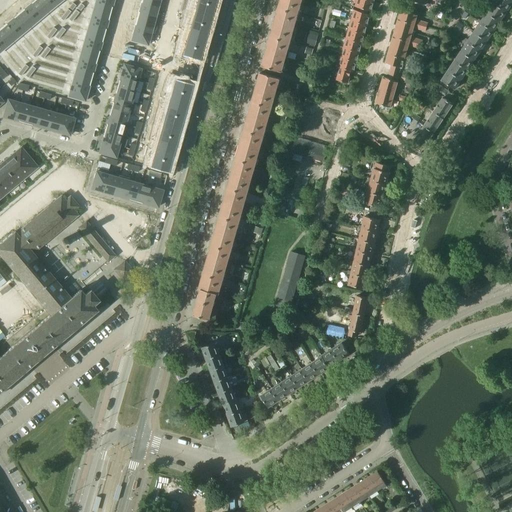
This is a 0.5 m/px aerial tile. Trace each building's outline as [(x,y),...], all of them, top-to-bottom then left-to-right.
[(36,0),(33,0),(27,6),(38,20),(47,12),(36,0)] [(51,0),(36,0),(47,12),(56,5),(51,0)] [(105,0),(94,0),(92,8),(109,13),(112,2),(105,0)] [(155,0),(141,0),(139,7),(157,12),(160,1),(155,0)] [(175,36),(185,39),(181,55),(191,58),(199,60),(215,0),(196,0),(189,26),(179,23),(179,24),(175,36)] [(280,0),(279,8),(298,14),(301,0),(280,0)] [(373,2),(367,0),(357,0),(355,6),(371,11),(373,2)] [(511,3),(511,1),(510,0),(494,0),(494,1),(491,0),(491,1),(506,11),(511,3)] [(506,11),(491,1),(490,2),(492,4),(487,12),(500,21),(506,11)] [(471,3),(467,10),(472,13),(476,7),(471,3)] [(27,6),(18,13),(30,27),(38,20),(27,6)] [(139,7),(136,18),(153,23),(157,12),(139,7)] [(92,8),(89,19),(106,24),(109,13),(92,8)] [(279,8),(276,17),(274,23),(294,28),(298,14),(279,8)] [(354,10),(354,11),(352,20),(367,25),(370,15),(354,10)] [(401,10),(399,19),(426,27),(428,23),(415,20),(417,14),(401,10)] [(500,21),(487,12),(481,21),(478,19),(478,20),(494,31),(500,21)] [(18,13),(9,20),(21,34),(30,27),(18,13)] [(136,18),(133,29),(150,34),(153,23),(136,18)] [(89,19),(86,30),(103,35),(106,24),(89,19)] [(426,27),(399,19),(396,28),(411,32),(413,27),(425,31),(426,27)] [(9,20),(1,28),(12,42),(21,34),(9,20)] [(367,25),(352,20),(349,30),(364,34),(367,25)] [(494,31),(478,20),(477,22),(479,23),(474,32),(487,40),(494,31)] [(274,23),(270,37),(290,42),(294,28),(274,23)] [(0,28),(0,44),(3,49),(12,42),(1,28),(0,28)] [(410,37),(411,32),(396,28),(393,37),(421,45),(422,41),(410,37)] [(133,29),(130,41),(147,45),(150,34),(133,29)] [(86,30),(83,41),(100,46),(103,35),(86,30)] [(364,34),(349,30),(346,39),(361,44),(364,34)] [(487,40),(474,32),(468,40),(465,38),(465,39),(481,50),(487,40)] [(270,37),(267,50),(266,52),(285,57),(290,42),(270,37)] [(421,45),(393,37),(391,45),(406,49),(408,45),(420,48),(421,45)] [(361,44),(346,39),(343,48),(359,53),(361,44)] [(481,50),(465,39),(464,41),(466,43),(461,51),(474,60),(481,50)] [(83,41),(80,52),(97,57),(100,46),(83,41)] [(389,53),(412,60),(416,62),(417,58),(413,57),(405,54),(406,49),(391,45),(389,53)] [(359,53),(343,48),(341,58),(356,62),(359,53)] [(474,60),(461,51),(455,59),(453,58),(452,59),(468,69),(474,60)] [(80,52),(77,63),(94,68),(97,57),(80,52)] [(266,52),(265,56),(262,66),(281,72),(285,57),(266,52)] [(412,60),(389,53),(386,63),(391,65),(401,68),(403,62),(411,64),(412,60)] [(356,62),(341,58),(338,67),(340,67),(351,70),(353,71),(356,62)] [(468,69),(452,59),(451,60),(454,62),(448,70),(461,79),(468,69)] [(77,63),(73,74),(91,79),(94,68),(77,63)] [(123,64),(120,76),(141,81),(144,70),(123,64)] [(401,68),(391,65),(387,78),(388,78),(397,81),(401,68)] [(340,67),(337,80),(347,83),(351,70),(340,67)] [(455,89),(461,79),(448,70),(442,79),(440,77),(439,78),(441,80),(455,89)] [(261,72),(258,82),(256,87),(276,92),(280,78),(261,72)] [(73,74),(70,85),(88,90),(91,79),(73,74)] [(120,76),(117,86),(134,91),(139,93),(142,82),(141,81),(120,76)] [(405,80),(404,83),(411,85),(413,78),(406,76),(405,80)] [(384,77),(380,90),(393,94),(397,81),(388,78),(387,78),(384,77)] [(144,148),(143,148),(153,151),(149,167),(156,169),(167,172),(192,84),(191,83),(185,81),(174,78),(169,95),(159,92),(156,104),(166,107),(157,138),(147,135),(147,136),(144,148)] [(70,85),(67,96),(79,100),(84,101),(85,100),(88,90),(70,85)] [(117,86),(114,97),(131,102),(134,91),(117,86)] [(256,87),(256,88),(252,101),(271,107),(276,92),(256,87)] [(442,88),(439,93),(444,96),(443,97),(448,100),(452,94),(442,88)] [(376,103),(390,107),(393,94),(380,90),(376,103)] [(114,97),(111,108),(128,113),(128,114),(131,115),(131,114),(134,103),(131,102),(114,97)] [(448,100),(443,97),(434,111),(443,118),(453,103),(448,100)] [(14,120),(19,102),(7,99),(2,117),(14,120)] [(252,101),(248,115),(248,116),(267,121),(271,107),(252,101)] [(19,102),(14,120),(24,123),(29,105),(19,102)] [(29,105),(24,123),(36,126),(41,109),(29,105)] [(111,108),(107,119),(125,124),(128,114),(128,113),(111,108)] [(47,129),(51,112),(41,109),(36,126),(47,129)] [(434,111),(424,126),(433,132),(443,118),(434,111)] [(58,132),(62,115),(51,112),(47,129),(58,132)] [(69,135),(74,118),(62,115),(58,132),(69,135)] [(248,116),(247,121),(244,130),(263,136),(267,121),(248,116)] [(107,119),(104,130),(122,135),(125,124),(107,119)] [(424,147),(433,132),(424,126),(415,141),(424,147)] [(104,130),(101,141),(118,146),(124,148),(127,137),(122,135),(104,130)] [(244,130),(241,140),(240,145),(259,150),(263,136),(244,130)] [(101,141),(98,153),(100,153),(115,158),(118,146),(101,141)] [(295,143),(292,152),(322,160),(325,152),(295,143)] [(240,145),(236,159),(255,164),(259,150),(240,145)] [(0,198),(37,167),(22,149),(0,167),(0,198)] [(236,159),(232,173),(232,174),(251,180),(255,164),(236,159)] [(368,177),(368,179),(386,184),(391,166),(376,163),(374,168),(371,178),(368,177)] [(96,168),(90,188),(102,192),(107,174),(107,175),(108,171),(107,171),(96,168)] [(107,174),(102,192),(113,195),(118,178),(107,175),(107,174)] [(251,180),(232,174),(228,188),(247,193),(251,180)] [(349,177),(342,176),(340,183),(348,184),(349,177)] [(129,181),(124,198),(135,201),(140,184),(141,180),(130,177),(129,177),(128,181),(129,181)] [(118,178),(113,195),(124,198),(129,181),(128,181),(118,178)] [(33,179),(22,186),(30,196),(40,189),(33,179)] [(368,179),(367,181),(371,181),(368,191),(383,195),(386,184),(368,179)] [(140,184),(135,201),(146,204),(151,187),(140,184)] [(151,187),(146,204),(157,207),(162,190),(151,187)] [(228,188),(225,197),(224,202),(243,208),(247,193),(228,188)] [(368,191),(365,202),(370,204),(368,210),(374,212),(376,205),(380,206),(383,195),(368,191)] [(0,356),(0,390),(31,364),(32,364),(33,364),(34,364),(34,363),(34,362),(41,356),(48,350),(49,350),(50,350),(50,349),(50,348),(51,348),(96,310),(92,305),(98,300),(89,290),(83,295),(79,290),(70,298),(32,253),(77,215),(73,210),(78,206),(69,196),(65,200),(60,195),(15,233),(14,232),(0,243),(0,255),(28,289),(24,292),(43,316),(47,312),(50,315),(34,328),(33,328),(32,328),(31,329),(31,330),(32,330),(31,330),(17,343),(16,342),(15,342),(15,343),(15,344),(14,345),(0,356)] [(224,202),(220,217),(239,222),(243,208),(224,202)] [(374,212),(368,210),(366,216),(364,216),(362,226),(359,225),(359,227),(377,231),(380,220),(373,218),(374,212)] [(220,217),(216,230),(216,231),(235,237),(239,222),(220,217)] [(114,256),(85,222),(78,228),(107,262),(114,256)] [(377,231),(359,227),(358,228),(361,229),(359,239),(375,243),(377,231)] [(216,231),(214,236),(212,245),(231,250),(235,237),(216,231)] [(375,243),(359,239),(357,249),(354,248),(353,250),(372,254),(375,243)] [(212,245),(209,254),(207,260),(227,265),(231,250),(212,245)] [(372,254),(353,250),(353,251),(356,252),(354,262),(369,265),(372,254)] [(305,256),(291,252),(276,305),(290,309),(305,256)] [(207,260),(204,274),(223,279),(227,265),(207,260)] [(122,280),(132,271),(124,261),(113,270),(122,280)] [(369,265),(354,262),(351,271),(348,271),(348,272),(367,276),(369,265)] [(367,276),(348,272),(348,274),(351,274),(348,284),(364,288),(367,276)] [(223,279),(204,274),(199,288),(201,289),(216,293),(217,293),(219,294),(223,279)] [(216,293),(201,289),(198,301),(213,306),(217,293),(216,293)] [(351,309),(350,312),(364,315),(367,297),(357,295),(354,309),(351,309)] [(213,306),(198,301),(194,315),(201,317),(201,318),(207,320),(208,319),(209,319),(213,306)] [(364,315),(350,312),(349,315),(352,315),(348,335),(356,337),(357,331),(360,332),(364,315)] [(398,318),(393,321),(396,327),(401,324),(398,318)] [(349,330),(329,325),(326,334),(347,339),(349,330)] [(202,347),(207,358),(219,354),(215,342),(202,347)] [(342,343),(332,349),(339,360),(349,354),(342,343)] [(321,356),(322,357),(329,367),(339,360),(332,349),(321,356)] [(219,354),(207,358),(211,369),(223,365),(219,354)] [(267,357),(276,371),(279,368),(271,355),(267,357)] [(322,357),(313,362),(320,373),(329,367),(322,357)] [(266,359),(261,361),(265,369),(270,366),(266,359)] [(313,362),(303,369),(310,380),(320,373),(313,362)] [(223,365),(211,369),(215,381),(227,376),(223,365)] [(303,369),(293,375),(300,386),(310,380),(303,369)] [(293,375),(283,382),(290,393),(300,386),(293,375)] [(227,376),(215,381),(219,392),(231,387),(227,376)] [(290,393),(283,382),(278,385),(276,381),(270,385),(272,389),(273,388),(280,399),(290,393)] [(231,387),(219,392),(223,403),(235,398),(231,387)] [(273,388),(272,389),(261,395),(268,406),(280,399),(273,388)] [(235,398),(223,403),(223,404),(224,403),(227,413),(240,409),(236,398),(235,399),(235,398)] [(245,412),(242,414),(240,409),(227,413),(232,426),(244,421),(248,420),(245,412)] [(378,471),(369,477),(378,491),(386,485),(384,482),(385,482),(378,471)] [(369,477),(361,482),(369,496),(378,491),(369,477)] [(361,482),(352,488),(361,501),(369,496),(361,482)] [(352,488),(344,493),(352,507),(361,501),(352,488)] [(344,493),(335,499),(343,511),(344,511),(352,507),(344,493)] [(343,511),(335,499),(327,504),(331,511),(343,511)]
